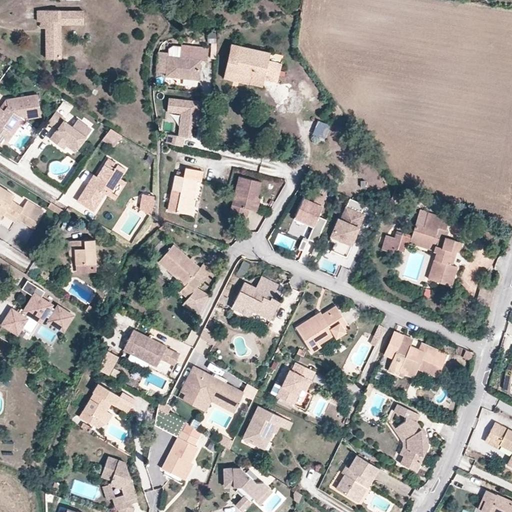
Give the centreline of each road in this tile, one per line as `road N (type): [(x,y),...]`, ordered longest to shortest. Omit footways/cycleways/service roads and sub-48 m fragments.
road 1 (residential): [(487,352),(262,255),(258,243),(294,180)]
road 2 (residential): [(424,511),(465,428),(487,352)]
